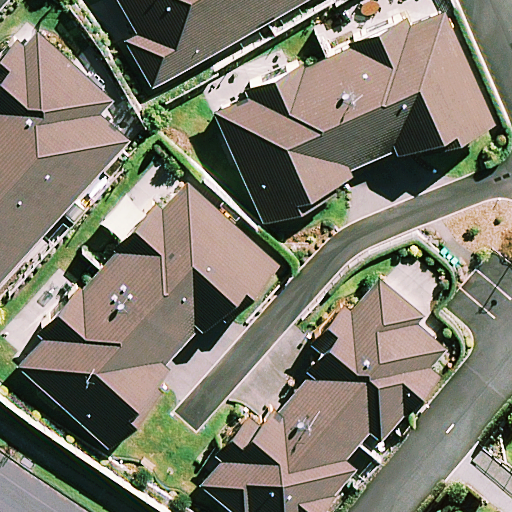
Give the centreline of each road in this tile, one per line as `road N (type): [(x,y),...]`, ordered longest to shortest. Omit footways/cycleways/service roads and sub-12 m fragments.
road 1 (residential): [(188,424),(354,237),(511,177)]
road 2 (residential): [(511,349),(378,511)]
